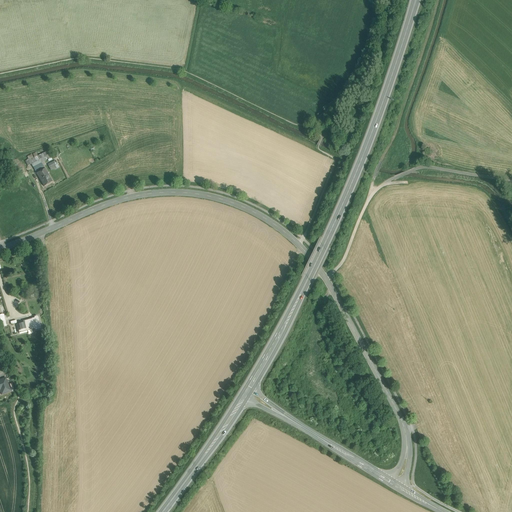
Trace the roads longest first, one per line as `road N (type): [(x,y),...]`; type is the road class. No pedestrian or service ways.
road 1 (tertiary): [(0,248),(111,202),(172,191),(232,202),(284,229),(325,277),(390,394),(407,449),(396,483)]
road 2 (secondary): [(416,0),(356,173),(248,391)]
road 3 (track): [(511,177),(431,166),(396,177),(370,195),(343,260),(325,277)]
road 4 (track): [(370,195),(439,0)]
road 5 (secondary): [(396,483),(248,391)]
road 6 (secondary): [(161,511),(248,391)]
